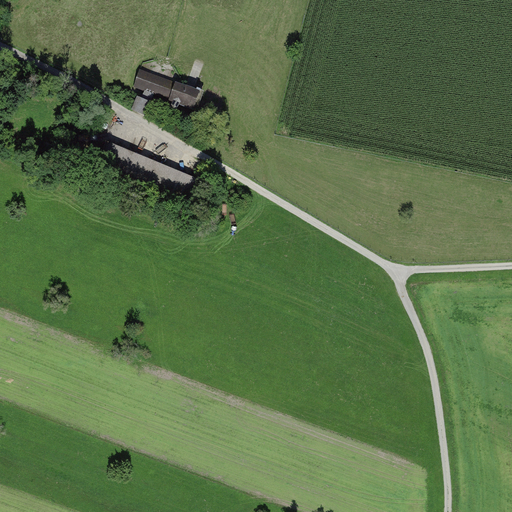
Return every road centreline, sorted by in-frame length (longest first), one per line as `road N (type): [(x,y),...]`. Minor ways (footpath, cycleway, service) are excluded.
road 1 (track): [(77,82),(398,275),(511,266)]
road 2 (track): [(447,511),(444,422),(427,339),(398,275)]
